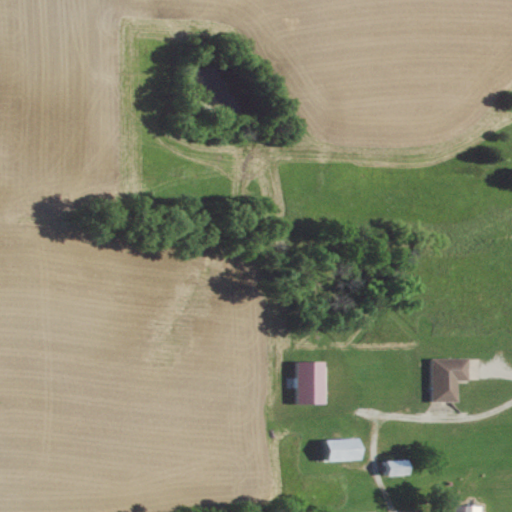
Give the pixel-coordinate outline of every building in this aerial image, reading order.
[(456,400),(455,379),(466,379),(466,357),(429,358),(431,400),(456,400)] [(294,360),(295,403),(322,403),(321,360),(294,360)] [(324,460),(358,459),(357,437),(323,438),(324,460)] [(408,474),(407,459),(386,459),(386,474),(408,474)] [(477,511),(477,505),(459,505),(459,499),(445,499),(444,511),(477,511)]
